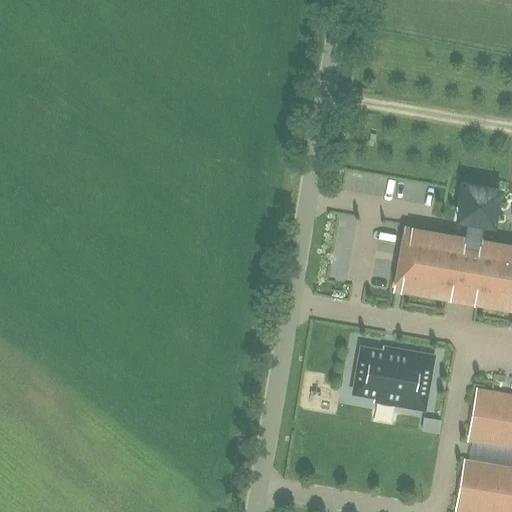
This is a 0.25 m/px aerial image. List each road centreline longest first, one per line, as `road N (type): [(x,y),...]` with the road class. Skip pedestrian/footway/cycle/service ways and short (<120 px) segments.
road 1 (unclassified): [(255,511),(342,0)]
road 2 (unknown): [(439,511),(468,366),(464,347),(436,321),(292,294)]
road 3 (unknown): [(260,480),(353,491),(409,511)]
